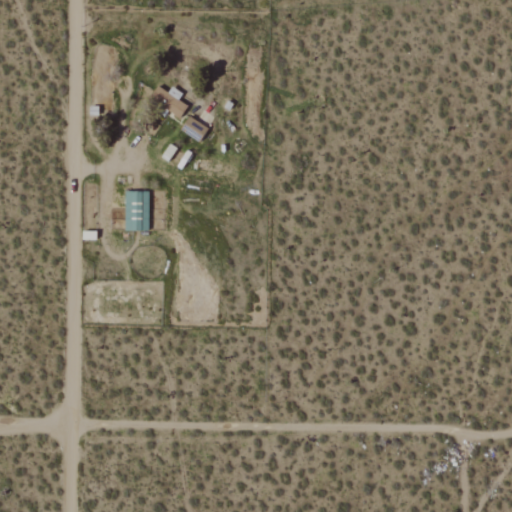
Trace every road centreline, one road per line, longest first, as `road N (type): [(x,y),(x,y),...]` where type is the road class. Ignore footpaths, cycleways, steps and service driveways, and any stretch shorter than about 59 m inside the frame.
road 1 (residential): [(465,434),(0,422)]
road 2 (residential): [(73,0),(69,423)]
